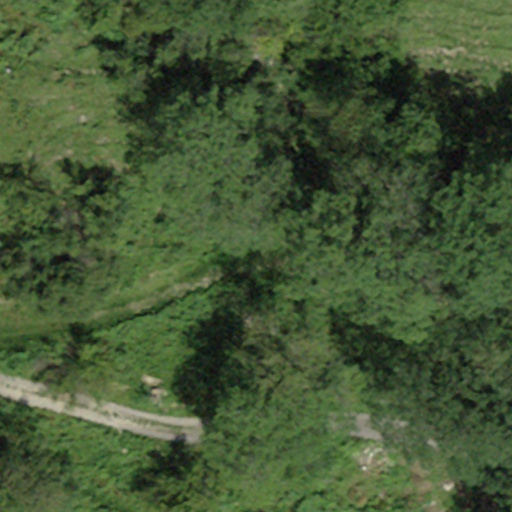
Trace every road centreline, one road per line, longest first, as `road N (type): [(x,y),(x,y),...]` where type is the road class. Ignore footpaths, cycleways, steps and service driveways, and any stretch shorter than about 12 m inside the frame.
road 1 (track): [(0,330),(53,327),(194,273),(511,244)]
road 2 (track): [(0,384),(154,425),(326,422),(511,462)]
